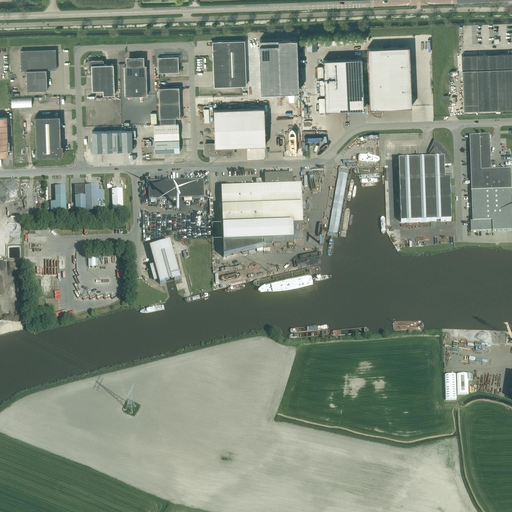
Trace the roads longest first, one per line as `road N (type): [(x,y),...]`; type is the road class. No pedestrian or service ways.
road 1 (unclassified): [(80,171),(77,55),(85,48),(189,45),(194,167)]
road 2 (unclassified): [(185,19),(511,9)]
road 3 (unclassified): [(456,124),(364,128),(308,165),(194,167)]
road 4 (secondary): [(189,10),(418,0)]
road 5 (secondary): [(0,16),(189,10)]
road 6 (unclassified): [(0,26),(185,19)]
